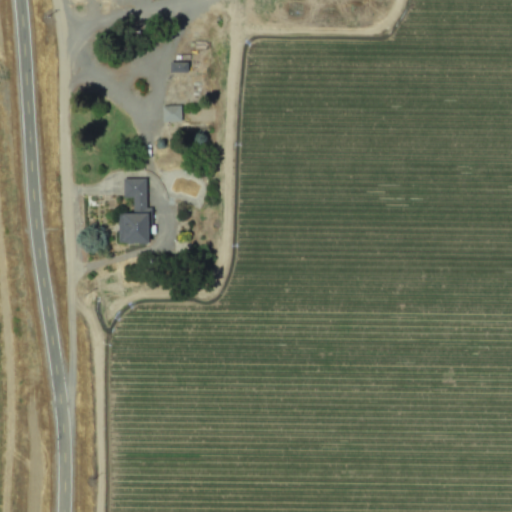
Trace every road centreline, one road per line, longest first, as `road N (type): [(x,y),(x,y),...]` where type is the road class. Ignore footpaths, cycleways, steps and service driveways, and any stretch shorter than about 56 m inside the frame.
road 1 (track): [(95,511),(97,327),(106,301),(125,286),(189,288),(212,270),(230,58),(240,31),(252,22),(362,26),(385,0)]
road 2 (residential): [(19,0),(61,511)]
